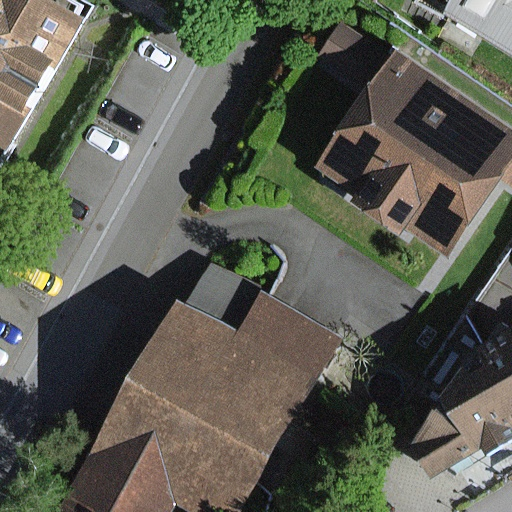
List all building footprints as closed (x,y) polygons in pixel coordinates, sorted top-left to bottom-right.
[(105,0),(0,0),(0,133),(30,150),(110,2),(105,0)] [(511,0),(453,0),(447,14),(511,49),(511,0)] [(376,92),(398,47),(344,21),(322,66),(376,92)] [(355,172),(486,254),(511,213),(511,106),(429,54),(355,172)] [(178,511),(240,511),(329,351),(253,309),(236,339),(176,306),(62,511),(164,511),(168,506),(178,511)] [(511,445),(511,341),(437,436),(465,473),(511,445)]
